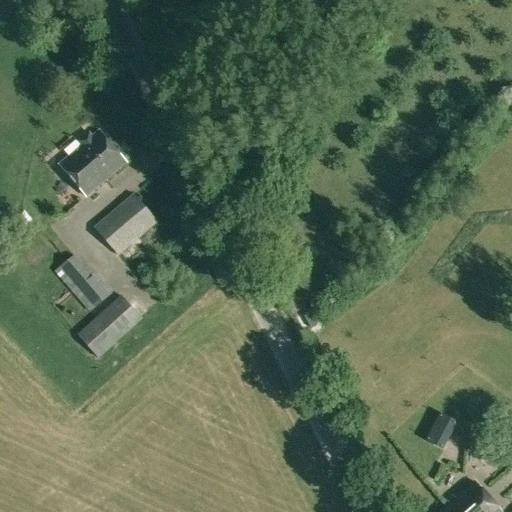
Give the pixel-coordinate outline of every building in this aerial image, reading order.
[(60,164),(87,196),(127,162),(100,130),(93,136),(90,132),(78,142),(82,146),(60,164)] [(94,227),(118,255),(158,221),(134,193),(94,227)] [(55,271),(89,312),(113,293),(96,273),(93,276),(75,255),(55,271)] [(64,356),(78,371),(95,355),(99,359),(143,319),(121,294),(77,334),(82,339),(64,356)] [(425,440),(443,450),(458,421),(440,412),(425,440)] [(396,436),(404,448),(424,434),(416,422),(396,436)] [(440,511),(501,511),(475,481),(440,511)]
